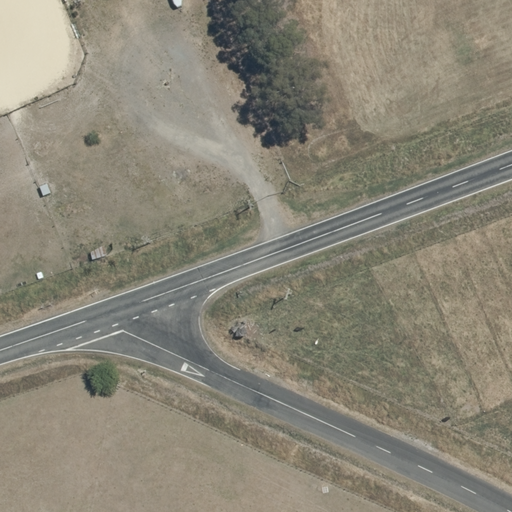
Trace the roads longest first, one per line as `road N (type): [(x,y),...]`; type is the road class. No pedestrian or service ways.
road 1 (unclassified): [(109,315),(123,332),(511,509)]
road 2 (tertiary): [(511,163),(109,315)]
